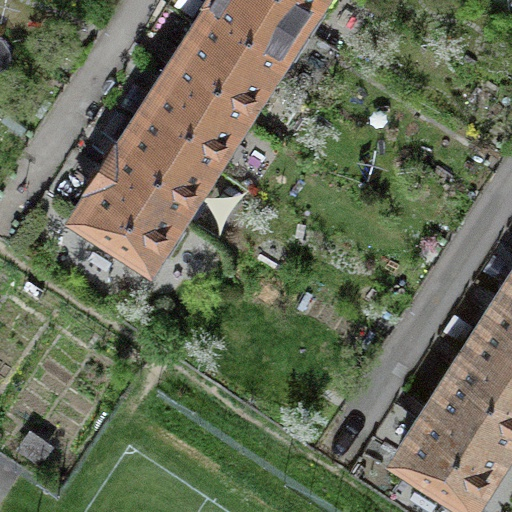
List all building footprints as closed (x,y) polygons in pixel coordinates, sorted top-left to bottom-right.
[(211,0),(211,1),(196,24),(269,70),(298,24),(260,0),(211,0)] [(260,0),(298,24),(313,0),(260,0)] [(181,47),(166,70),(239,117),(269,70),(196,24),(181,47)] [(151,93),(137,116),(209,163),(239,117),(166,70),(151,93)] [(122,140),(107,163),(179,209),(209,163),(137,116),(122,140)] [(91,187),(76,211),(148,257),(179,209),(107,163),(91,187)] [(511,274),(502,290),(511,296),(511,274)] [(484,317),(467,345),(511,373),(511,296),(502,290),(484,317)] [(449,372),(432,399),(504,445),(511,433),(511,373),(467,345),(449,372)] [(414,427),(397,454),(469,500),(504,445),(432,399),(414,427)] [(16,451),(40,467),(54,448),(30,431),(16,451)]
